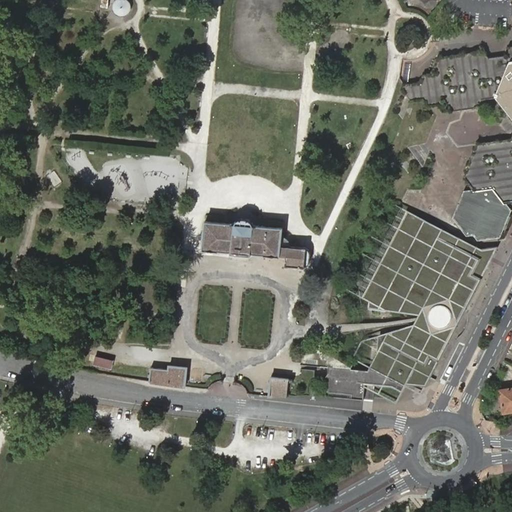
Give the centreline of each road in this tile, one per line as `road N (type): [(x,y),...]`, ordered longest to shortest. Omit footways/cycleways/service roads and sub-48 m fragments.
road 1 (track): [(191,273),(217,0)]
road 2 (track): [(400,54),(386,104),(312,266),(286,284)]
road 3 (track): [(316,0),(295,207)]
road 4 (track): [(187,344),(169,356),(118,351),(0,319)]
road 5 (residential): [(511,265),(434,418)]
road 6 (residential): [(465,424),(468,398),(511,310)]
road 7 (track): [(231,367),(187,344),(191,273)]
road 8 (track): [(390,26),(394,50),(412,55),(423,48),(421,20),(393,21)]
